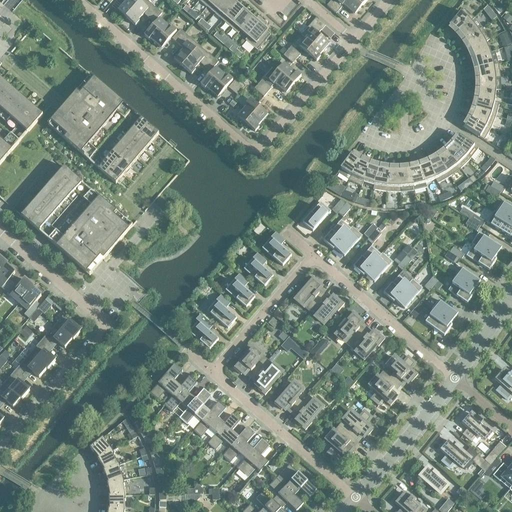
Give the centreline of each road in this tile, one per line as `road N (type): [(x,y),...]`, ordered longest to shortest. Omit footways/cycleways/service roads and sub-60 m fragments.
road 1 (residential): [(353,40),(255,151),(82,0)]
road 2 (residential): [(0,448),(106,325),(0,231)]
road 3 (residential): [(410,72),(360,137),(398,147),(423,141),(445,120),(458,78),(435,37)]
road 4 (residential): [(355,499),(210,372)]
road 5 (residential): [(455,379),(312,253)]
road 6 (residential): [(210,372),(312,253)]
road 7 (residential): [(355,499),(455,379)]
